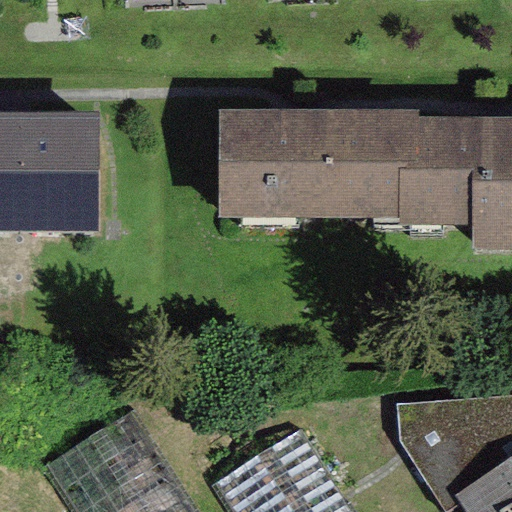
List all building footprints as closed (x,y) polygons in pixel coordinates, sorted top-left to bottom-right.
[(0,231),(92,230),(92,127),(0,127),(0,231)] [(407,224),(408,224),(409,128),(227,127),(227,217),(407,217),(407,224)] [(411,128),(409,128),(408,224),(480,224),(480,249),(511,248),(511,134),(411,135),(411,128)] [(511,511),(511,399),(398,407),(401,444),(444,511),(449,511),(471,498),(479,511),(511,511)] [(199,511),(134,409),(44,467),(72,511),(199,511)] [(357,511),(305,428),(214,485),(230,511),(357,511)]
